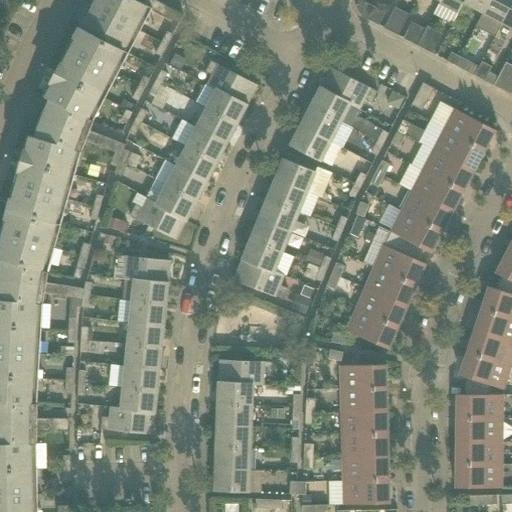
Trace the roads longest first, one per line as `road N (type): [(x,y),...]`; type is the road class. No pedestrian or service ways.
road 1 (residential): [(184,511),(186,358),(211,246),(235,182),(303,55)]
road 2 (residential): [(423,511),(421,418),(431,348),(461,266),(511,171)]
road 3 (residential): [(0,126),(60,0)]
road 4 (residential): [(303,55),(195,0)]
